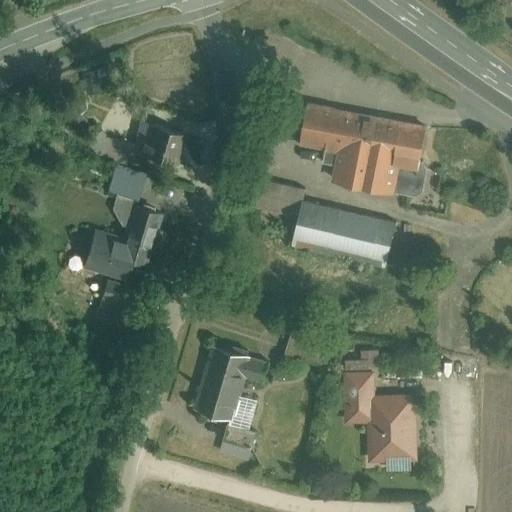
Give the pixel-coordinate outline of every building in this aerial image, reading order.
[(429,170),(417,158),(427,113),(311,88),(298,145),(335,153),(328,185),(387,198),(389,187),(424,195),(429,170)] [(130,163),(172,174),(181,137),(140,126),(130,163)] [(110,200),(135,208),(144,178),(120,170),(110,200)] [(238,175),(232,201),(289,214),(295,189),(238,175)] [(299,200),(290,249),(384,267),(393,218),(299,200)] [(127,208),(116,243),(89,235),(78,271),(139,290),(161,219),(127,208)] [(267,372),(246,365),(249,359),(210,346),(188,412),(225,424),(249,432),(258,403),(237,396),(242,380),(262,387),(267,372)] [(342,375),(342,424),(366,423),(367,467),(413,466),(412,395),(371,396),(371,375),(342,375)]
